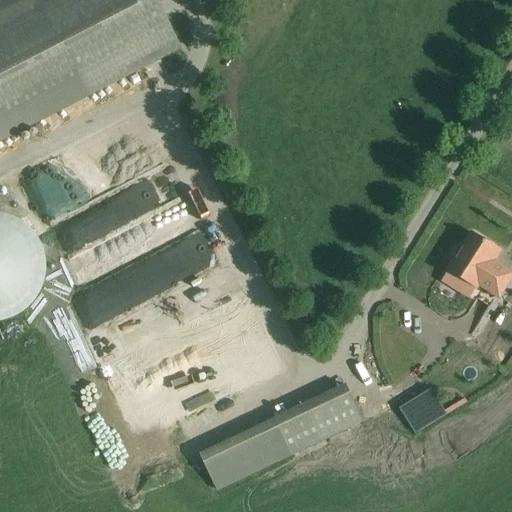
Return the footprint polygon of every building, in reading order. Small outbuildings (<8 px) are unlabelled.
[(0,139),(150,62),(178,48),(153,0),(15,0),(0,8),(0,139)] [(84,165),(102,155),(91,136),(73,146),(84,165)] [(268,375),(153,151),(49,204),(164,428),(268,375)] [(0,321),(5,320),(11,318),(16,316),(22,312),(29,306),(34,300),(39,292),(43,282),(44,274),(44,263),(43,255),(40,245),(35,236),(29,229),(22,223),(14,218),(7,215),(0,213),(0,321)] [(499,298),(511,278),(511,273),(501,266),(499,268),(493,264),(500,252),(472,234),(463,248),(459,246),(452,258),(455,260),(448,271),(477,289),(479,286),(499,298)] [(214,488),(364,425),(349,389),(215,445),(213,440),(197,447),(214,488)] [(431,390),(401,409),(416,434),(446,415),(431,390)]
